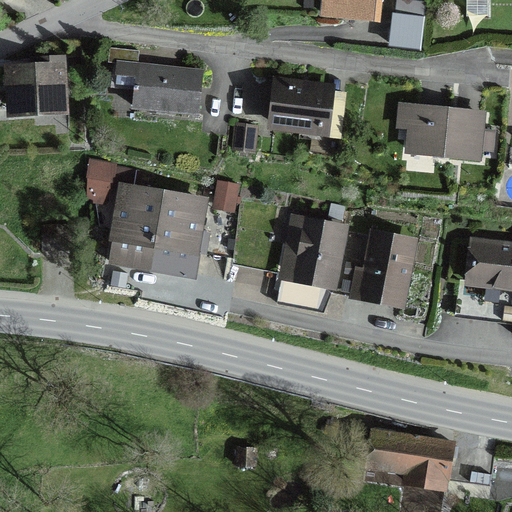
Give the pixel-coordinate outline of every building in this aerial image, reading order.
[(362,17),(380,19),(380,0),(326,0),(325,14),(355,16),(355,12),(362,13),(362,17)] [(424,16),(394,13),(390,46),(420,49),(424,16)] [(108,62),(137,65),(139,50),(109,47),(108,62)] [(38,59),(38,66),(14,67),(16,109),(59,107),(58,88),(66,88),(63,58),(38,59)] [(135,91),(133,107),(197,114),(202,74),(113,65),(111,86),(133,88),(132,91),(135,91)] [(340,138),(337,138),(341,96),(328,95),(329,91),(279,85),(274,125),(301,128),(299,139),(312,140),(310,155),(338,158),(340,138)] [(476,157),(481,115),(401,105),(398,127),(413,128),(410,149),(476,157)] [(256,128),(237,125),(233,150),(254,153),(256,128)] [(112,182),(115,164),(90,159),(87,177),(112,182)] [(193,251),(202,201),(123,188),(110,262),(189,275),(193,251)] [(193,251),(233,258),(240,196),(204,188),(202,201),(193,251)] [(357,233),(293,220),(287,250),(298,252),(294,276),(332,283),(331,288),(347,291),(357,233)] [(42,251),(72,250),(72,224),(41,225),(42,251)] [(347,291),(401,301),(412,243),(357,233),(347,291)] [(469,280),(459,279),(455,314),(511,321),(511,246),(473,242),(469,280)] [(447,477),(491,484),(496,450),(373,431),(367,465),(407,471),(405,480),(445,487),(447,477)] [(237,444),(236,461),(254,463),(256,446),(237,444)]
